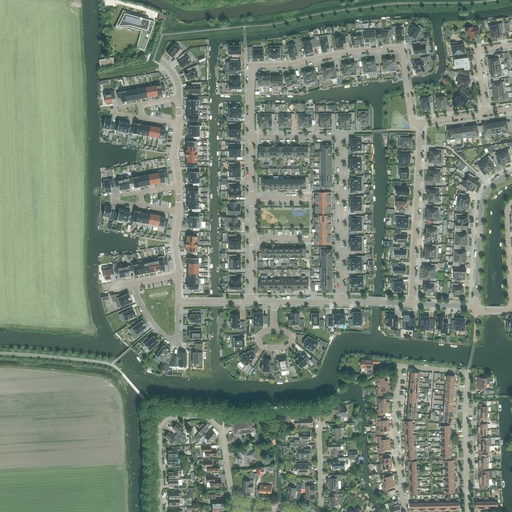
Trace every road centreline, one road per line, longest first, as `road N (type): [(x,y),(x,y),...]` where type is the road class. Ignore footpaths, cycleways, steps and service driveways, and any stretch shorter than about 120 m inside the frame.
road 1 (residential): [(408,90),(398,47),(250,66),(251,137)]
road 2 (residential): [(341,300),(340,137),(251,137)]
road 3 (residential): [(407,511),(396,416),(400,365),(468,372)]
road 4 (residential): [(411,303),(421,124)]
road 5 (residential): [(235,504),(222,429),(206,416),(170,416),(158,431)]
road 6 (residential): [(476,309),(482,200),(511,174)]
road 7 (residential): [(468,511),(468,372)]
road 8 (residential): [(178,211),(113,196),(179,186)]
